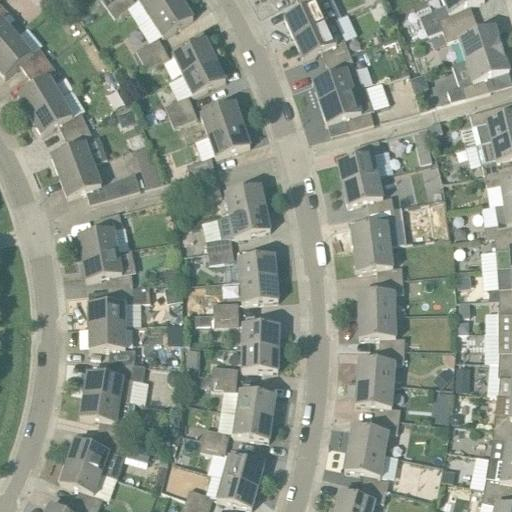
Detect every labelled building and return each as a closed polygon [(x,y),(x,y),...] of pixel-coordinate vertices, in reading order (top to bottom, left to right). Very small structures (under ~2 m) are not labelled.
[(106,0),(101,4),(108,13),(125,0),(106,0)] [(129,0),(125,0),(108,13),(115,23),(135,7),(129,0)] [(142,0),(137,3),(150,23),(180,3),(178,0),(142,0)] [(323,0),(302,0),(296,4),(302,14),(284,23),(294,44),(326,29),(317,8),(325,4),(323,0)] [(429,41),(442,36),(466,27),(462,15),(484,5),(481,0),(440,0),(445,11),(421,21),(429,41)] [(180,3),(150,23),(163,43),(193,23),(180,3)] [(0,8),(0,55),(17,41),(2,24),(9,18),(0,8)] [(471,39),(466,27),(442,36),(443,39),(446,47),(458,43),(465,66),(501,54),(494,31),(471,39)] [(326,29),(294,44),(304,65),(321,57),(326,69),(350,59),(345,46),(336,50),(326,29)] [(433,52),(446,47),(443,39),(431,45),(433,52)] [(17,41),(0,55),(0,77),(5,83),(20,70),(27,80),(48,65),(39,53),(32,59),(17,41)] [(136,55),(141,66),(164,53),(158,43),(136,55)] [(172,60),(183,81),(215,65),(205,44),(172,60)] [(164,53),(141,66),(147,76),(170,63),(164,53)] [(501,54),(465,66),(473,88),(461,92),(465,103),(490,96),(486,84),(509,77),(501,54)] [(350,59),(326,69),(330,80),(312,86),(319,108),(354,97),(346,75),(355,72),(350,59)] [(48,65),(27,80),(35,90),(17,100),(29,120),(60,102),(49,82),(57,77),(48,65)] [(215,65),(183,81),(193,102),(225,86),(215,65)] [(367,92),(354,97),(319,108),(327,131),(345,124),(349,136),(374,129),(370,116),(374,114),(367,92)] [(165,111),(169,122),(193,112),(188,101),(165,111)] [(60,102),(29,120),(41,141),(59,131),(64,142),(87,131),(80,117),(72,122),(60,102)] [(200,119),(208,142),(242,130),(234,108),(200,119)] [(477,150),(511,141),(511,118),(500,121),(497,110),(469,119),(473,131),(477,150)] [(193,112),(169,122),(174,133),(197,123),(193,112)] [(117,118),(122,131),(133,127),(128,114),(117,118)] [(439,127),(425,131),(428,141),(442,137),(439,127)] [(242,130),(208,142),(216,164),(250,152),(242,130)] [(59,182),(93,169),(107,164),(99,143),(94,145),(87,131),(64,142),(70,153),(51,160),(59,182)] [(511,141),(477,150),(482,169),(484,181),(511,174),(511,168),(511,164),(511,141)] [(342,189),(377,181),(372,159),(381,157),(378,145),(354,151),(357,162),(337,167),(342,189)] [(153,149),(141,151),(146,188),(158,187),(153,149)] [(429,157),(418,159),(420,170),(431,167),(429,157)] [(186,170),(190,181),(214,174),(211,163),(186,170)] [(90,209),(140,195),(135,178),(101,191),(93,169),(59,182),(67,204),(86,197),(90,209)] [(511,174),(484,181),(486,193),(501,191),(504,210),(511,208),(511,174)] [(369,219),(394,214),(391,202),(382,203),(377,181),(342,189),(347,212),(367,208),(369,219)] [(218,190),(194,197),(197,209),(222,201),(218,190)] [(225,198),(230,221),(265,213),(260,191),(225,198)] [(486,244),(494,243),(511,240),(511,208),(504,210),(494,211),(497,230),(485,232),(486,244)] [(265,213),(230,221),(217,223),(221,244),(230,242),(230,245),(235,244),(270,236),(265,213)] [(396,226),(394,214),(369,219),(371,229),(351,232),(354,256),(390,251),(387,228),(396,226)] [(82,264),(117,257),(113,234),(122,233),(119,218),(94,225),(97,237),(78,241),(82,264)] [(459,231),(454,232),(455,243),(466,242),(465,237),(459,231)] [(497,275),(511,273),(511,240),(494,243),(495,256),(497,275)] [(207,258),(232,254),(230,245),(230,242),(221,244),(205,247),(207,257),(207,258)] [(390,251),(354,256),(357,278),(376,276),(377,286),(402,285),(401,272),(392,273),(390,251)] [(232,254),(207,258),(208,265),(209,270),(234,266),(232,254)] [(122,280),(117,257),(82,264),(86,287),(106,283),(107,296),(133,293),(131,278),(122,280)] [(238,263),(240,286),(276,283),(274,260),(238,263)] [(511,273),(497,275),(498,294),(488,294),(488,307),(499,306),(511,305),(511,273)] [(276,283),(240,286),(242,309),(278,306),(276,283)] [(402,285),(377,286),(378,297),(358,298),(359,321),(395,320),(394,298),(403,297),(402,285)] [(180,289),(166,290),(167,305),(182,304),(180,289)] [(89,332),(125,331),(124,308),(150,308),(149,291),(133,293),(107,296),(109,308),(88,308),(89,332)] [(511,305),(499,306),(499,319),(499,338),(511,337),(511,305)] [(213,308),(213,320),(238,319),(238,308),(213,308)] [(472,322),(472,308),(458,309),(458,322),(472,322)] [(238,319),(213,320),(214,332),(239,331),(238,319)] [(395,320),(359,321),(359,344),(379,344),(379,355),(404,356),(404,343),(395,343),(395,320)] [(242,352),(278,353),(279,330),(243,329),(242,352)] [(125,354),(125,331),(89,332),(89,355),(109,355),(108,368),(134,369),(135,354),(125,354)] [(511,337),(499,338),(499,357),(499,369),(511,369),(511,337)] [(277,377),(278,353),(242,352),(242,376),(277,377)] [(357,388),(393,390),(395,368),(404,368),(404,356),(379,355),(379,366),(359,364),(357,388)] [(132,385),(134,369),(108,368),(107,380),(88,377),(84,400),(119,406),(129,408),(132,385)] [(511,369),(499,369),(498,382),(500,382),(499,401),(511,402),(511,369)] [(211,383),(237,385),(238,373),(213,371),(211,383)] [(433,384),(441,392),(452,381),(443,373),(433,384)] [(191,392),(201,393),(202,382),(192,381),(191,392)] [(235,397),(237,385),(211,383),(210,394),(235,397)] [(468,397),(468,385),(455,384),(455,396),(468,397)] [(374,423),(399,426),(400,414),(391,413),(393,390),(357,388),(355,411),(375,412),(374,423)] [(236,418),(272,424),(275,400),(240,395),(236,418)] [(450,398),(436,397),(435,412),(450,413),(450,398)] [(97,439),(121,445),(125,430),(116,429),(119,406),(84,400),(80,423),(100,427),(97,439)] [(494,432),(511,434),(511,402),(499,401),(497,401),(495,420),(494,432)] [(268,447),(272,424),(236,418),(233,441),(268,447)] [(459,428),(460,419),(450,418),(449,427),(459,428)] [(397,439),(399,426),(374,423),(372,434),(353,431),(349,454),(384,460),(388,438),(397,439)] [(489,464),(511,467),(511,434),(494,432),(492,445),(489,464)] [(202,445),(227,450),(229,438),(205,433),(202,445)] [(67,466),(101,478),(109,456),(118,459),(121,445),(97,439),(94,451),(75,444),(67,466)] [(119,454),(130,457),(132,447),(121,445),(119,454)] [(224,462),(227,450),(202,445),(200,457),(224,462)] [(384,460),(349,454),(345,476),(364,480),(362,491),(386,496),(389,484),(380,482),(384,460)] [(158,469),(165,472),(169,462),(162,459),(158,469)] [(229,460),(223,483),(257,492),(264,470),(229,460)] [(511,467),(489,464),(486,483),(484,495),(511,500),(511,467)] [(73,507),(85,511),(98,511),(103,503),(94,500),(101,478),(67,466),(59,489),(78,495),(73,507)] [(251,511),(257,492),(223,483),(217,505),(240,511),(251,511)] [(386,496),(362,491),(359,501),(340,496),(335,511),(372,511),(375,506),(384,508),(386,496)] [(186,505),(205,511),(209,511),(213,502),(190,494),(186,505)] [(511,505),(511,500),(484,495),(481,507),(495,510),(494,511),(511,511),(511,505)]
